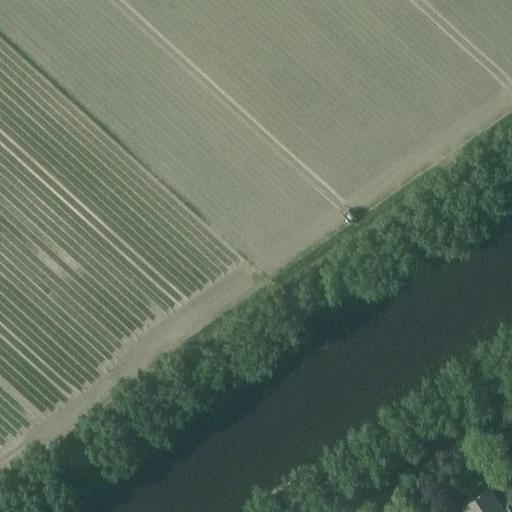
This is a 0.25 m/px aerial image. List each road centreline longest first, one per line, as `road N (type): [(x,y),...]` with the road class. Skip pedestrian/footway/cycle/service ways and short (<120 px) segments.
road 1 (tertiary): [(5,511),(511,165)]
road 2 (secondary): [(303,511),(511,371)]
